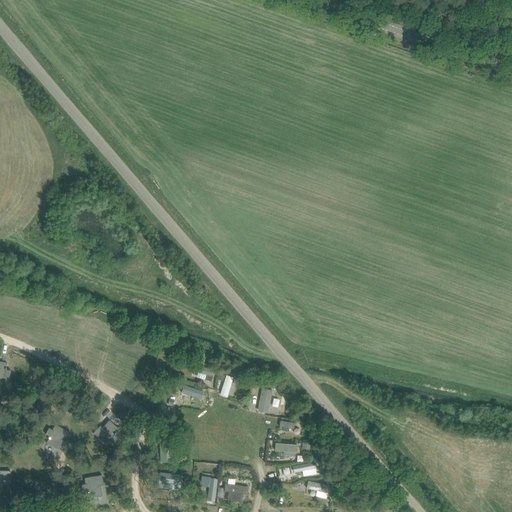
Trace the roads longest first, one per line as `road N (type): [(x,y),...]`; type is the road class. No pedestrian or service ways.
road 1 (unclassified): [(417,511),(0,26)]
road 2 (track): [(146,511),(151,422),(0,339)]
road 3 (tertiary): [(511,69),(314,0)]
